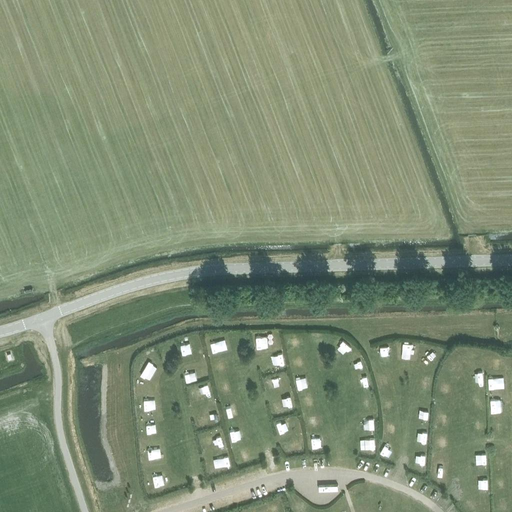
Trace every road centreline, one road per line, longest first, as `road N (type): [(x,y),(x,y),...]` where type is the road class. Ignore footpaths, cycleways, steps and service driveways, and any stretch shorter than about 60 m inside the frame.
road 1 (unclassified): [(43,321),(183,274),(511,261)]
road 2 (unclassified): [(85,511),(58,430),(56,364),(43,321)]
